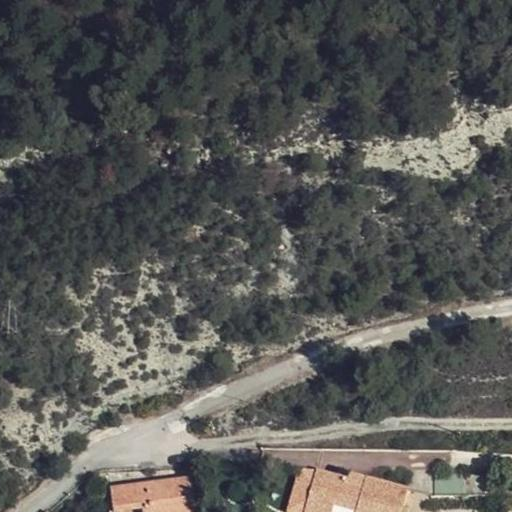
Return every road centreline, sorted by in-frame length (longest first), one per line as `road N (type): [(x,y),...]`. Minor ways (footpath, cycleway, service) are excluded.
road 1 (track): [(214,446),(387,426),(511,424)]
road 2 (unclassified): [(133,439),(23,511)]
